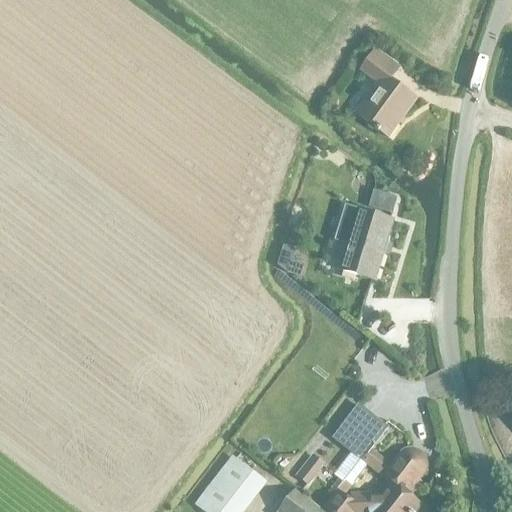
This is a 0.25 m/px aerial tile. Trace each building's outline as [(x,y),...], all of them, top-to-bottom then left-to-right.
[(359,71),(376,84),(354,114),(387,138),(416,99),(392,81),(400,69),(374,50),(359,71)] [(391,215),(397,198),(373,191),(368,208),(391,215)] [(356,210),(356,211),(344,207),(333,240),(346,244),(338,270),(374,282),(392,221),(356,210)] [(278,268),(300,273),(303,262),(292,260),(295,247),(283,245),(278,268)] [(333,499),(325,509),(328,511),(358,511),(359,510),(361,511),(409,511),(410,511),(417,502),(410,496),(416,489),(413,487),(423,474),(425,468),(424,461),(422,455),(417,452),(411,451),(405,452),(400,456),(388,471),(386,474),(388,485),(384,485),(379,491),(380,495),(368,495),(359,508),(345,498),(352,489),(351,488),(377,455),(370,449),(386,428),(358,406),(333,439),(352,454),(334,476),(339,480),(332,489),(328,495),(333,499)] [(244,511),(267,483),(231,457),(194,505),(203,511),(244,511)] [(311,457),(297,476),(307,485),(322,466),(319,464),(321,462),(317,459),(316,461),(311,457)] [(278,511),(321,511),(294,491),(279,511),(278,511)]
